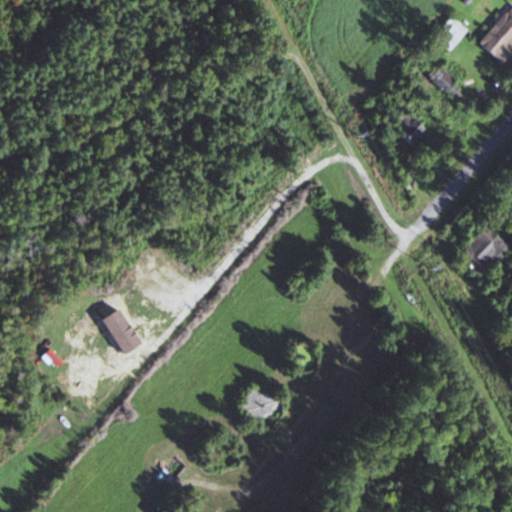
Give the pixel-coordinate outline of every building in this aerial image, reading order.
[(473,44),(496,62),(511,39),(511,14),(509,18),(498,11),(473,44)] [(463,30),(449,16),(429,38),(444,51),(463,30)] [(426,80),(449,95),(456,83),(433,69),(426,80)] [(411,148),(425,132),(399,110),(385,127),(411,148)] [(507,248),(481,223),(451,253),(476,278),(507,248)]
